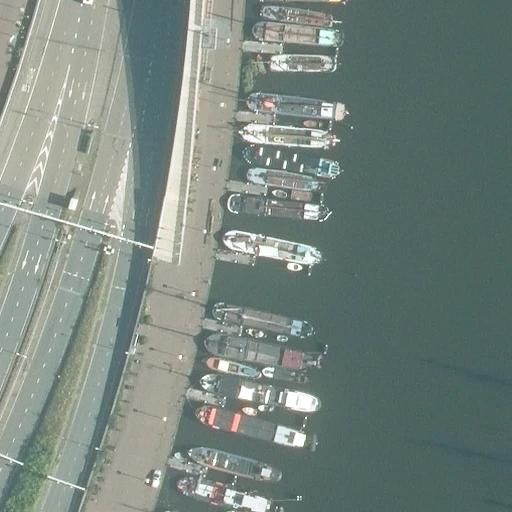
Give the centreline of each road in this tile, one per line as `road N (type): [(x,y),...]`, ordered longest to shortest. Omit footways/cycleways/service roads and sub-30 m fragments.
road 1 (trunk): [(56,511),(125,290),(152,135),(157,0)]
road 2 (trunk): [(0,476),(76,276),(153,0)]
road 3 (trunk): [(92,0),(52,202),(0,357)]
road 4 (trunk): [(88,0),(0,219)]
